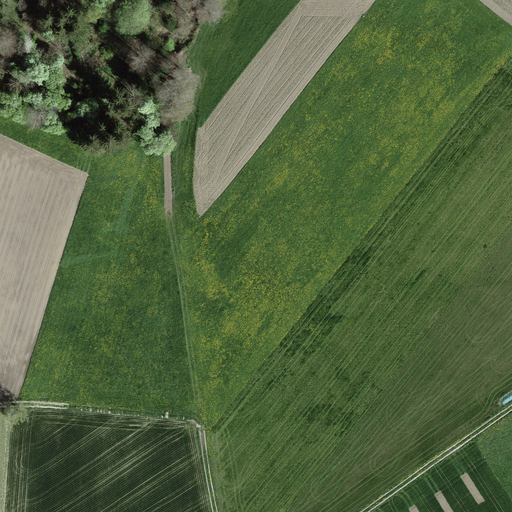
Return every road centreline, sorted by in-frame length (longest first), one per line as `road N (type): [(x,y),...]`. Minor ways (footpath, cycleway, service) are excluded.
road 1 (track): [(0,407),(181,414),(199,435),(213,511)]
road 2 (track): [(365,511),(511,407)]
